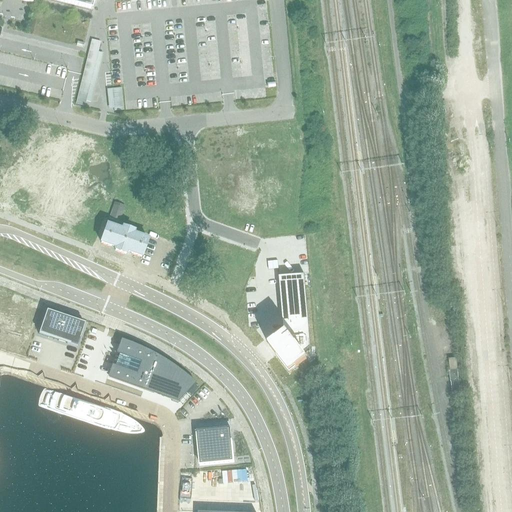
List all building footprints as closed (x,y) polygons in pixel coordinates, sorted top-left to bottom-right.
[(20,0),(33,3),(33,0),(51,0),(92,10),(94,0),(20,0)] [(101,42),(92,39),(75,104),(85,106),(86,101),(91,102),(103,54),(98,52),(101,42)] [(123,110),(121,88),(107,89),(109,109),(114,109),(114,111),(123,110)] [(210,131),(199,146),(206,209),(224,220),(300,212),(293,138),(272,125),(210,131)] [(49,185),(40,222),(67,229),(77,192),(49,185)] [(122,230),(107,225),(101,242),(116,248),(115,250),(126,254),(127,251),(142,257),(148,239),(133,234),(134,231),(123,227),(122,230)] [(284,335),(269,347),(290,373),(307,360),(303,354),(311,347),(305,276),(305,275),(279,277),(284,335)] [(0,288),(0,325),(8,328),(20,297),(0,288)] [(77,347),(85,323),(47,310),(38,333),(77,347)] [(114,366),(109,377),(143,389),(172,399),(171,400),(177,403),(195,383),(190,378),(182,372),(181,373),(173,367),(165,361),(156,356),(152,354),(148,352),(145,350),(141,349),(137,347),(135,346),(131,345),(128,343),(125,342),(122,341),(118,355),(119,355),(115,366),(114,366)] [(457,358),(449,359),(453,393),(461,392),(457,358)] [(223,429),(223,423),(199,425),(200,431),(223,429)] [(200,431),(197,431),(197,434),(199,448),(200,465),(233,462),(231,440),(232,440),(230,428),(223,429),(200,431)]
